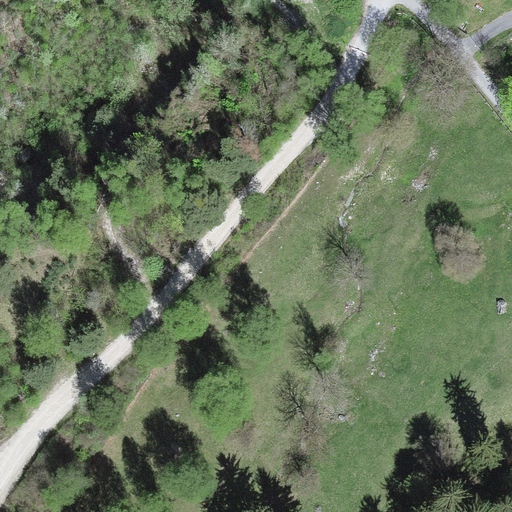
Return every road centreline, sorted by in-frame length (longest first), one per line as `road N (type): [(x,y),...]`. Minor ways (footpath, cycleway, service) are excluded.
road 1 (track): [(380,0),(332,99),(0,487)]
road 2 (unclassified): [(413,0),(511,126)]
